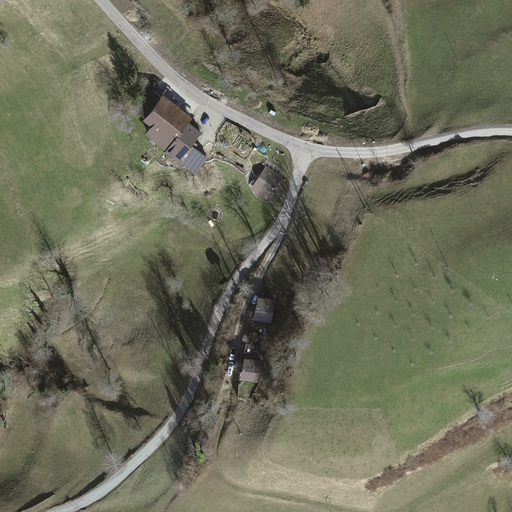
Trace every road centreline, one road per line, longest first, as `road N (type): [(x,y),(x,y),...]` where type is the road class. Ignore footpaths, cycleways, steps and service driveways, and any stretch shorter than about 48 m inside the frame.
road 1 (unclassified): [(301,149),(279,222),(216,314),(178,415),(88,500),(56,511)]
road 2 (unclassified): [(301,149),(184,88),(98,0)]
road 3 (unclassified): [(511,132),(367,153),(301,149)]
road 4 (track): [(293,187),(282,232),(242,308),(234,370)]
